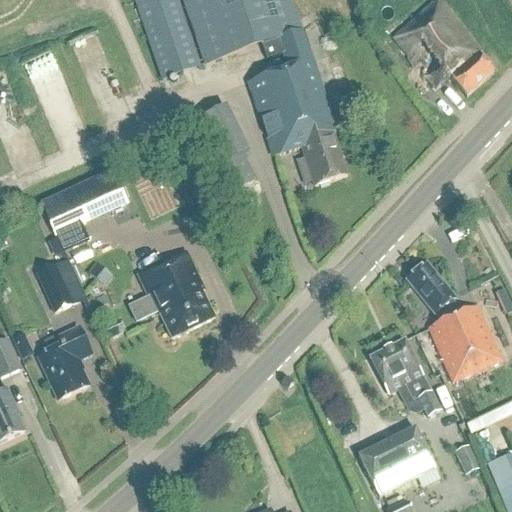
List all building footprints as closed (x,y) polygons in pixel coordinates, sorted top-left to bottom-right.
[(175,0),(132,0),(162,85),(200,72),(175,0)] [(181,0),(205,70),(262,50),(266,64),(283,58),(288,74),(249,87),(273,161),(303,152),(315,189),(348,178),(301,37),(302,37),(289,0),(181,0)] [(482,56),(438,2),(392,43),(435,95),(449,82),(466,101),(493,76),(478,60),(482,56)] [(349,91),(339,60),(327,64),(336,95),(349,91)] [(17,65),(0,72),(0,93),(9,112),(34,100),(17,65)] [(210,113),(240,185),(265,175),(235,103),(210,113)] [(111,177),(42,208),(56,238),(125,207),(111,177)] [(0,242),(0,252),(9,249),(5,240),(0,242)] [(159,320),(162,318),(174,343),(217,322),(204,295),(207,294),(189,256),(140,280),(159,320)] [(96,268),(88,278),(105,291),(113,282),(96,268)] [(454,304),(427,270),(407,286),(435,320),(454,304)] [(36,280),(54,318),(74,309),(55,271),(36,280)] [(427,333),(452,388),(502,366),(478,311),(427,333)] [(102,336),(108,347),(126,338),(121,327),(102,336)] [(77,366),(91,360),(78,333),(57,343),(61,353),(38,363),(58,405),(89,391),(77,366)] [(0,383),(21,374),(8,345),(0,348),(0,383)] [(423,382),(405,346),(370,364),(388,400),(396,396),(408,420),(416,422),(423,418),(428,426),(443,418),(423,382)] [(287,395),(293,389),(287,383),(281,389),(287,395)] [(0,397),(0,447),(24,437),(13,412),(14,411),(7,394),(0,397)] [(477,429),(511,415),(511,401),(472,417),(477,429)] [(358,462),(379,502),(435,474),(415,434),(358,462)] [(479,476),(468,452),(455,459),(466,482),(479,476)] [(511,506),(511,453),(493,462),(511,506)]
